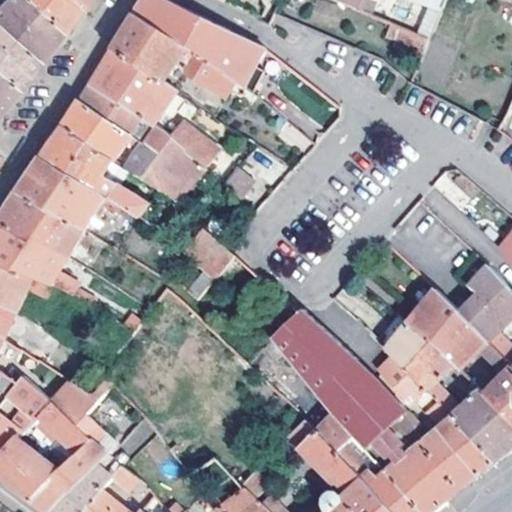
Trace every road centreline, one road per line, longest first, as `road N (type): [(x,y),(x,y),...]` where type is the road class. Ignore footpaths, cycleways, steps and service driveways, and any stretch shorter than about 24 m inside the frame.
road 1 (residential): [(197,0),(290,45),(511,189)]
road 2 (residential): [(122,0),(25,158)]
